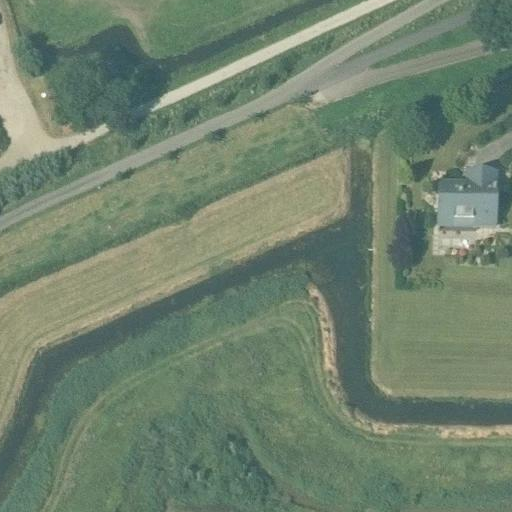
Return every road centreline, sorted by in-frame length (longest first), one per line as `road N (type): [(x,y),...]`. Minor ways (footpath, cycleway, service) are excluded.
road 1 (track): [(0,182),(27,160),(378,0)]
road 2 (unclassified): [(0,223),(305,85)]
road 3 (unclassified): [(305,85),(511,0)]
road 4 (unclassified): [(305,85),(313,72),(434,0)]
